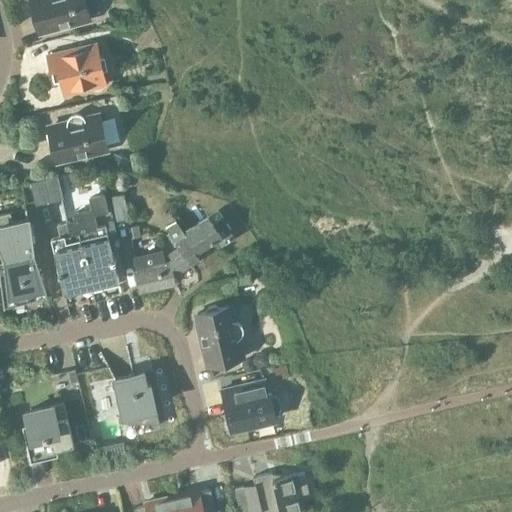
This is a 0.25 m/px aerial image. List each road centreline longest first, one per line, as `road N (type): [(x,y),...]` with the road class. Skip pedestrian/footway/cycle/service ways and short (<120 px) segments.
road 1 (residential): [(0,342),(137,321),(162,325),(173,337),(196,422),(190,460)]
road 2 (residential): [(0,505),(190,460)]
